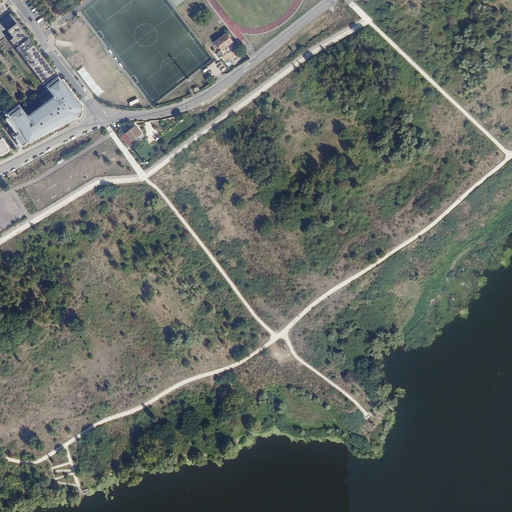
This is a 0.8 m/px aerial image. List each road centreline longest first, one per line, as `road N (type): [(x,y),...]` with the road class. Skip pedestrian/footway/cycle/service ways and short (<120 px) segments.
road 1 (unclassified): [(332,0),(196,102),(154,115),(101,117)]
road 2 (residential): [(101,117),(15,0)]
